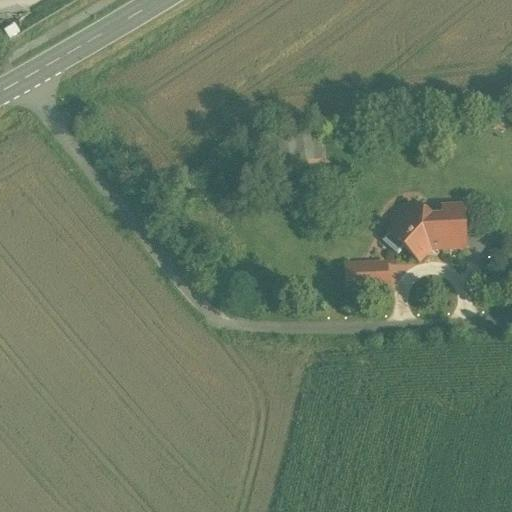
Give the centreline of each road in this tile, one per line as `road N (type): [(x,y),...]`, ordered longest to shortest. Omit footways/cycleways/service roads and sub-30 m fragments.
road 1 (unclassified): [(19,82),(210,311),(240,323),(299,327),(511,315)]
road 2 (secondary): [(161,0),(19,82)]
